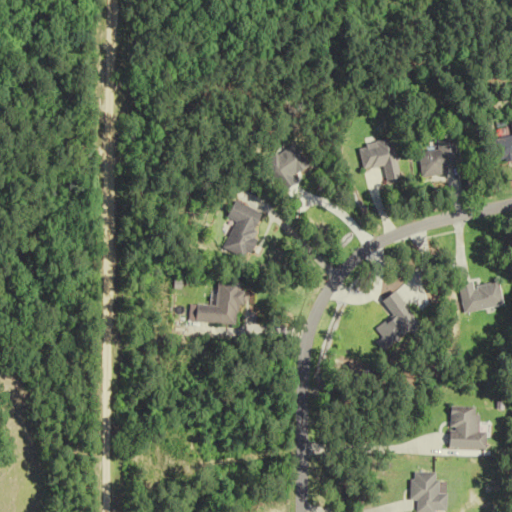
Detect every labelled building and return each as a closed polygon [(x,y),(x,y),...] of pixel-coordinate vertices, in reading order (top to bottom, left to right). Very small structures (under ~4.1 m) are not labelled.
[(511,128),(511,134),(493,138),(497,160),(511,157),(511,124),(511,128)] [(454,137),(434,140),(435,149),(415,151),(418,176),(458,171),(454,137)] [(378,165),(382,182),(396,178),(387,138),(354,146),(360,170),(378,165)] [(305,172),(297,147),(265,156),(273,182),(305,172)] [(218,248),(240,259),(262,216),(233,201),(225,218),(232,221),(218,248)] [(211,305),(191,304),(189,321),(233,325),(235,305),(240,305),(242,282),(213,280),(211,305)] [(497,280),(456,287),(461,312),(501,305),(497,280)] [(484,449),(484,432),(476,432),(477,406),(448,406),(447,448),(484,449)] [(435,473),(409,472),(409,501),(413,501),(413,511),(445,511),(445,494),(435,494),(435,473)]
